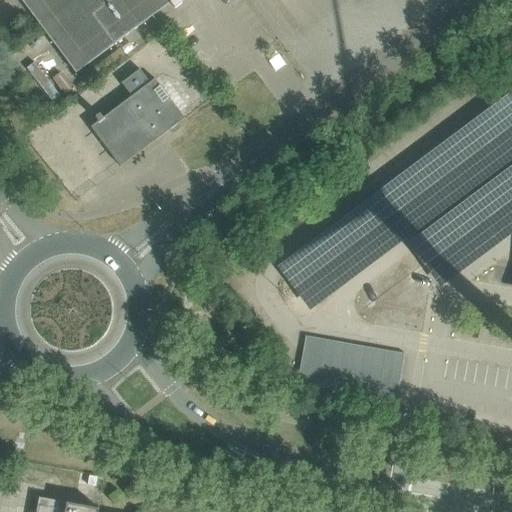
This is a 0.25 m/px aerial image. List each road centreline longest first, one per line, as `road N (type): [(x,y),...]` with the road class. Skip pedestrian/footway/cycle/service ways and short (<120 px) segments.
road 1 (unknown): [(326,307),(292,293),(278,276),(272,259),(280,242),(369,183),(511,68)]
road 2 (tertiary): [(202,201),(470,0)]
road 3 (unknown): [(326,307),(511,145)]
road 4 (tertiary): [(274,468),(511,511)]
road 5 (tertiary): [(90,378),(127,423),(178,459),(218,470),(274,468)]
road 6 (tertiary): [(274,468),(171,389),(133,340)]
